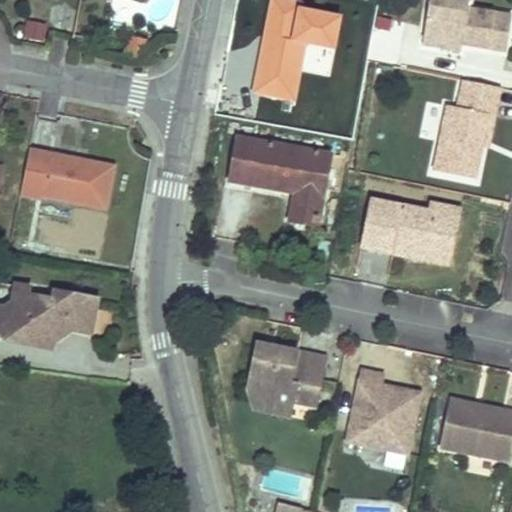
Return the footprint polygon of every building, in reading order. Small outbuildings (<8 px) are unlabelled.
[(297,0),(296,0),(269,0),(252,94),(295,102),(305,43),(335,48),(342,15),(296,6),(297,0)] [(502,54),(509,16),(469,8),(470,0),(426,0),(418,46),(457,54),(458,45),(502,54)] [(29,21),(25,40),(45,44),(49,25),(29,21)] [(140,40),(125,37),(122,51),(137,55),(140,40)] [(335,118),(337,77),(302,74),(300,116),(335,118)] [(491,110),(495,86),(456,80),(451,107),(442,106),(431,170),(474,176),(478,149),(485,110),(491,110)] [(485,110),(478,149),(485,150),(491,110),(485,110)] [(335,154),(238,136),(229,185),(292,197),(288,221),(321,228),(335,154)] [(116,170),(33,152),(24,195),(48,201),(49,194),(107,209),(116,170)] [(370,196),(361,249),(419,259),(421,247),(450,252),(455,222),(425,216),(426,206),(370,196)] [(459,204),(428,199),(426,206),(425,216),(455,222),(459,204)] [(330,269),(334,242),(320,240),(315,266),(330,269)] [(421,247),(419,259),(448,265),(450,252),(421,247)] [(33,281),(24,279),(19,306),(0,302),(0,303),(0,329),(15,333),(13,340),(28,342),(29,339),(42,341),(41,345),(59,349),(62,333),(76,332),(86,325),(96,327),(102,295),(61,287),(59,294),(32,288),(33,281)] [(326,356),(295,350),(293,359),(280,356),(281,347),(253,341),(244,385),(273,391),(279,402),(277,409),(294,412),(297,398),(316,402),(326,356)] [(295,350),(281,347),(280,356),(293,359),(295,350)] [(362,369),(350,427),(375,433),(373,442),(410,450),(422,392),(390,386),(388,396),(376,393),(378,383),(380,372),(362,369)] [(388,396),(390,386),(378,383),(376,393),(388,396)] [(279,402),(273,391),(244,385),(261,405),(277,409),(279,402)] [(511,408),(503,407),(502,415),(475,410),(477,401),(457,397),(448,442),(511,454),(511,408)] [(297,398),(294,412),(313,416),(316,402),(297,398)] [(503,407),(477,401),(475,410),(502,415),(503,407)] [(375,433),(350,427),(348,437),(373,442),(375,433)] [(309,511),(310,508),(279,502),(277,511),(309,511)]
